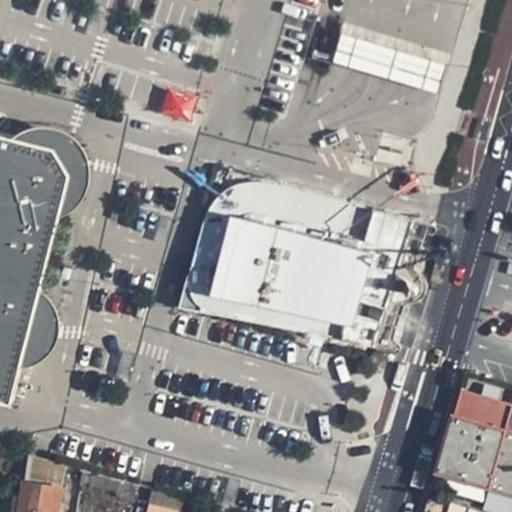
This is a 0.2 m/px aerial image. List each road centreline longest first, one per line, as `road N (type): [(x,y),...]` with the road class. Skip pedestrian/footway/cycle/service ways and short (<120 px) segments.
road 1 (primary): [(399,511),(511,118)]
road 2 (unknown): [(0,100),(116,134)]
